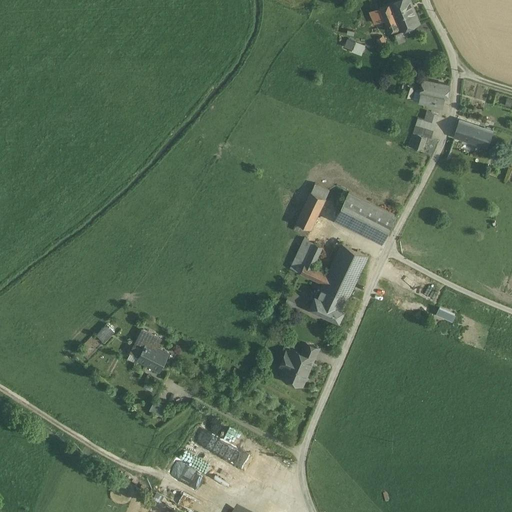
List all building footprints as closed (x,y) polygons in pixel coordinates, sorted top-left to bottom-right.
[(419,23),(409,0),(396,0),(389,3),(401,31),(419,23)] [(345,46),(363,53),(366,44),(348,37),(345,46)] [(446,100),(449,86),(421,80),(418,94),(446,100)] [(404,83),(401,94),(412,97),(415,86),(404,83)] [(425,118),(418,116),(410,145),(424,149),(428,136),(433,137),(440,113),(427,109),(425,118)] [(458,119),(452,138),(485,148),(491,130),(458,119)] [(305,234),(312,236),(329,191),(314,184),(296,229),(305,234)] [(396,216),(348,192),(335,217),(383,241),(396,216)] [(304,237),(290,267),(300,272),(314,242),(304,237)] [(299,273),(324,284),(329,273),(314,265),(323,246),(314,242),(300,272),(299,273)] [(324,284),(321,290),(343,301),(367,255),(344,244),(329,273),(324,284)] [(321,290),(317,299),(339,310),(343,301),(321,290)] [(302,296),(291,291),(284,305),(295,311),(302,296)] [(317,299),(314,297),(309,309),(336,322),(341,311),(339,310),(317,299)] [(108,323),(97,333),(105,341),(116,332),(108,323)] [(305,341),(301,349),(316,355),(320,347),(305,341)] [(145,343),(135,362),(157,373),(167,353),(145,343)] [(304,385),(316,355),(301,349),(293,345),(292,349),(288,347),(279,367),(283,368),(281,375),(304,385)] [(162,414),(166,403),(154,399),(151,410),(162,414)] [(186,461),(240,483),(245,472),(240,470),(246,454),(233,448),(229,458),(232,460),(230,464),(191,447),(186,461)]
